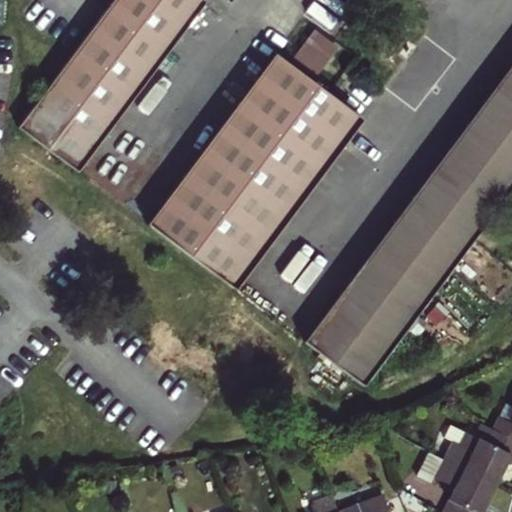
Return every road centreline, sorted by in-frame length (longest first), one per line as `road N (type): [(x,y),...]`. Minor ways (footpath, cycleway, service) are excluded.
road 1 (residential): [(498,20),(300,279)]
road 2 (residential): [(145,157),(265,0)]
